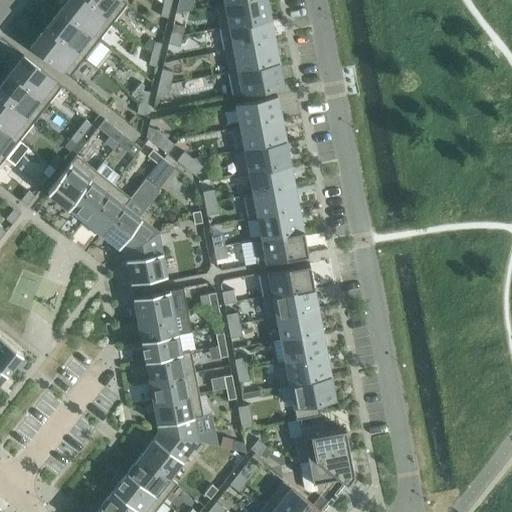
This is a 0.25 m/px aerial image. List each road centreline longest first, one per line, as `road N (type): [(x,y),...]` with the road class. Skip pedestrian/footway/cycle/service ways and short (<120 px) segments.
road 1 (residential): [(413,503),(315,0)]
road 2 (residential): [(8,473),(96,370)]
